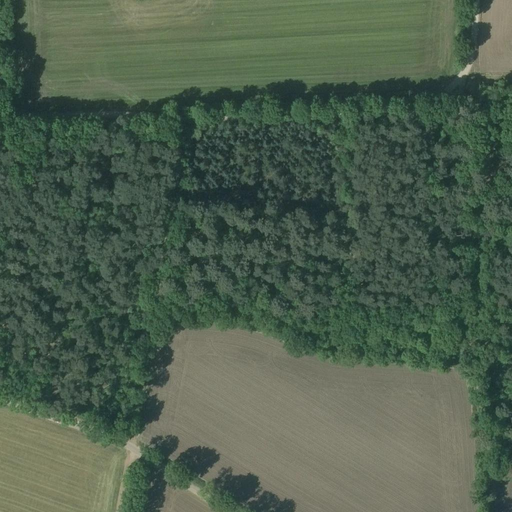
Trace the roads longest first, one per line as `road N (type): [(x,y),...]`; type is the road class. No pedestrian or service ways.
road 1 (track): [(460,232),(488,511)]
road 2 (residential): [(0,399),(132,447),(227,511)]
road 3 (track): [(432,103),(409,113),(187,118)]
road 4 (track): [(187,118),(0,122)]
road 5 (track): [(158,298),(187,118)]
road 6 (track): [(132,447),(158,298)]
